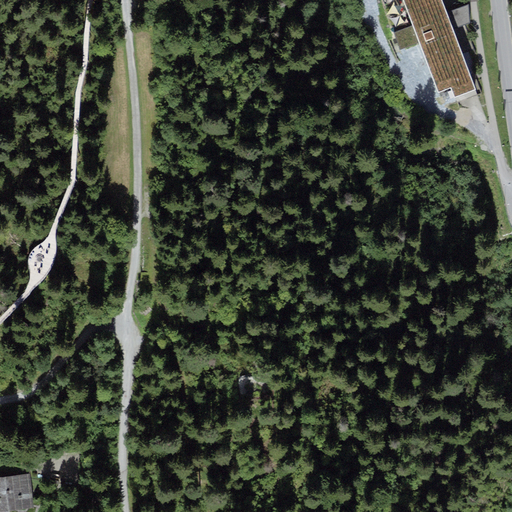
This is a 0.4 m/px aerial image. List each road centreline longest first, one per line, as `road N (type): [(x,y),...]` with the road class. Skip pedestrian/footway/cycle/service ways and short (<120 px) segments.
road 1 (track): [(123,0),(135,240),(122,320)]
road 2 (track): [(122,320),(125,511)]
road 3 (track): [(122,320),(79,331),(75,348),(38,389),(0,401)]
